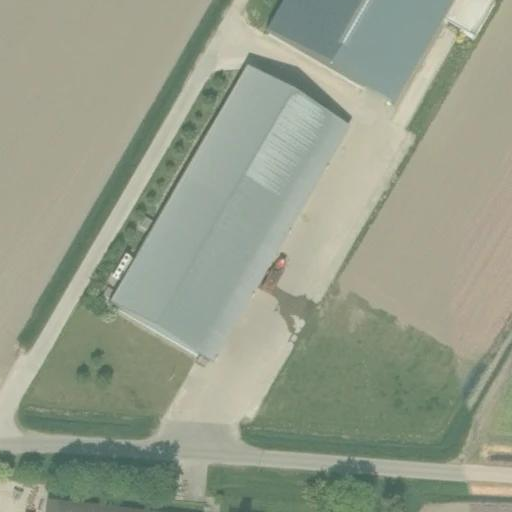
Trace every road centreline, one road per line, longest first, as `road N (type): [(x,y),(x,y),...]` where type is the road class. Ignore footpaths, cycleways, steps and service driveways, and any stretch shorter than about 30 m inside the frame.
road 1 (unclassified): [(511,479),(0,448)]
road 2 (track): [(0,404),(234,0)]
